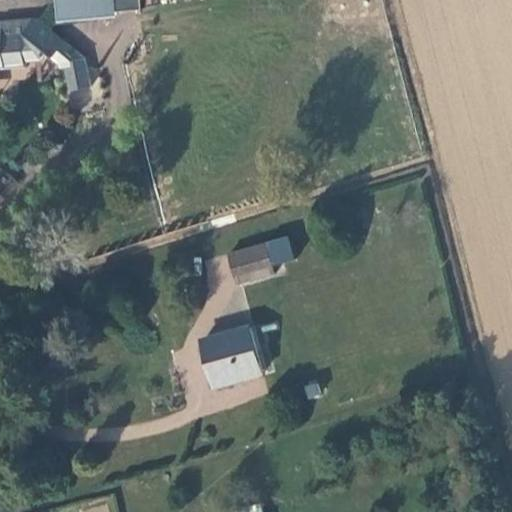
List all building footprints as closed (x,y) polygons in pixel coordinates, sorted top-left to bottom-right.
[(1,0),(3,18),(49,13),(47,0),(1,0)] [(114,0),(57,0),(60,17),(116,12),(114,0)] [(8,69),(30,67),(34,62),(51,61),(56,55),(64,60),(61,65),(72,71),(89,60),(42,25),(2,26),(3,29),(4,41),(7,66),(8,69)] [(89,60),(72,71),(88,95),(103,88),(89,60)] [(279,275),(270,246),(232,258),(240,286),(279,275)] [(218,388),(265,376),(253,329),(204,341),(218,388)] [(482,416),(477,395),(450,401),(455,424),(482,416)]
